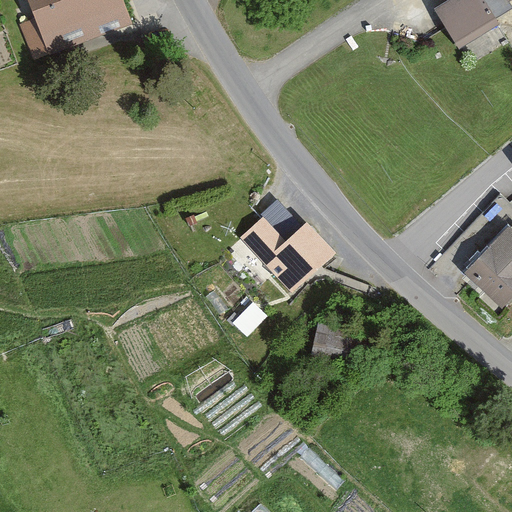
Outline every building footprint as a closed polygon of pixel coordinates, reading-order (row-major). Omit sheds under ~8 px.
[(121,0),(22,0),(37,45),(127,16),(121,0)] [(440,0),(433,4),(453,42),(511,11),(506,0),(440,0)] [(263,214),(239,236),(292,293),(338,251),(306,218),(285,238),(263,214)] [(511,290),(511,230),(506,225),(464,268),(501,303),(511,290)] [(248,329),(263,312),(251,301),(235,318),(248,329)] [(314,318),(313,348),(337,349),(339,319),(314,318)] [(283,511),(290,511),(306,495),(283,474),(264,494),(283,511)]
